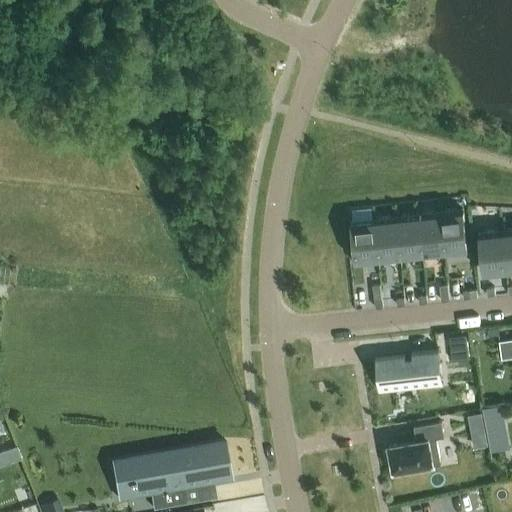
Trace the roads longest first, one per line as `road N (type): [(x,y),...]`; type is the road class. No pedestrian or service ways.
road 1 (residential): [(319,44),(282,177),(270,334)]
road 2 (residential): [(511,305),(270,334)]
road 3 (residential): [(270,334),(295,511)]
